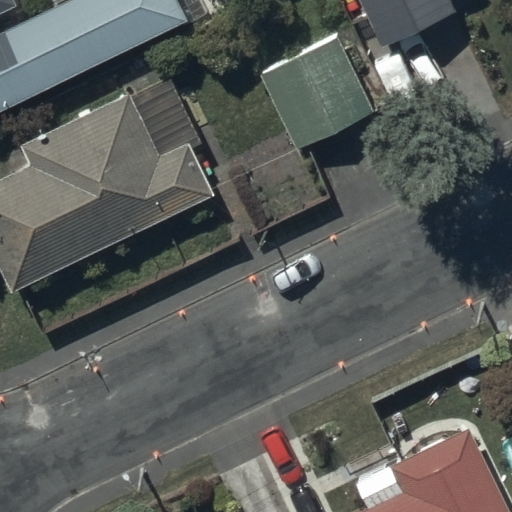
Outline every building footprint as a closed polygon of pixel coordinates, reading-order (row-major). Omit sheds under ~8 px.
[(0,0),(0,110),(188,20),(178,0),(71,0),(8,32),(0,12),(0,10),(16,3),(14,0),(0,0)] [(356,0),(381,52),(461,14),(454,0),(356,0)] [(337,34),(259,71),(294,145),(372,108),(337,34)] [(30,164),(0,178),(0,268),(11,292),(215,200),(191,146),(204,140),(174,73),(21,143),(30,164)] [(326,511),(511,511),(511,481),(479,416),(395,457),(403,474),(326,511)]
